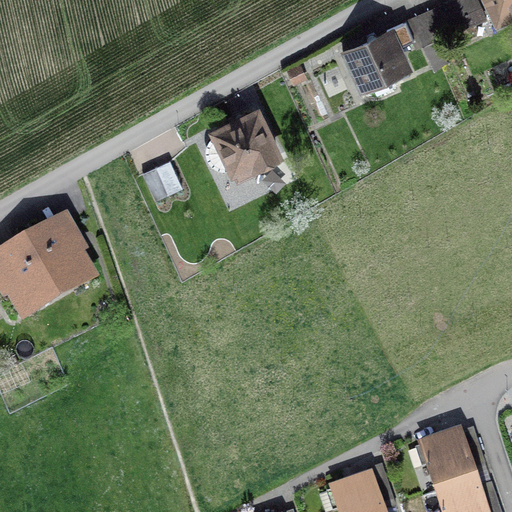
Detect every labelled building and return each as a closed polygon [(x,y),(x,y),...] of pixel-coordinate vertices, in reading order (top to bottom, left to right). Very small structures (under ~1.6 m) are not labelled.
[(487,21),(477,0),(457,0),(449,4),(461,32),(487,21)] [(511,0),(487,0),(500,27),(511,21),(511,0)] [(394,26),(343,50),(364,94),(415,69),(394,26)] [(214,129),(238,182),(288,159),(264,106),(214,129)] [(171,162),(142,175),(154,202),(183,189),(171,162)] [(106,276),(67,213),(0,254),(0,284),(25,326),(106,276)] [(438,492),(481,477),(464,430),(421,445),(438,492)] [(342,511),(390,511),(376,473),(334,489),(342,511)] [(493,511),(481,477),(438,492),(444,511),(493,511)]
